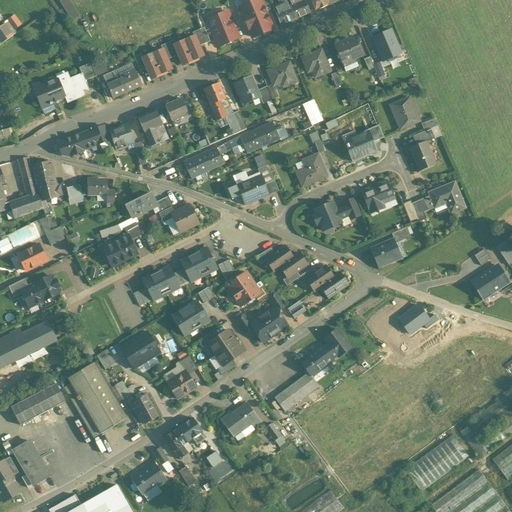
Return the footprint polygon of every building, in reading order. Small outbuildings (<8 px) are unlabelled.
[(260,0),(259,0),(256,2),(255,0),(238,0),(236,1),(235,3),(238,9),(240,8),(243,16),(249,30),(252,38),(272,29),(264,10),(260,0)] [(270,8),(266,0),(255,0),(256,2),(259,0),(260,0),(264,10),(270,8)] [(277,0),(279,4),(273,6),(281,26),(296,20),(295,19),(290,6),(288,7),(286,2),(287,2),(286,0),(277,0)] [(304,0),(289,0),(290,0),(292,6),(290,6),(295,19),(310,13),(304,0)] [(311,0),(316,11),(330,5),(328,0),(311,0)] [(228,12),(222,15),(221,13),(218,12),(214,13),(213,16),(214,18),(208,21),(218,46),(225,43),(228,45),(230,44),(231,41),(239,38),(228,12)] [(8,20),(14,30),(22,24),(16,15),(8,20)] [(0,44),(13,36),(4,24),(0,26),(0,44)] [(210,42),(204,28),(199,30),(205,44),(210,42)] [(205,44),(199,30),(193,33),(194,36),(195,36),(199,46),(205,44)] [(391,30),(373,38),(384,62),(401,55),(391,30)] [(194,36),(185,41),(193,60),(197,58),(198,59),(204,57),(199,46),(195,36),(194,36)] [(354,37),(334,45),(343,64),(362,56),(354,37)] [(178,55),(174,45),(175,45),(173,41),(167,44),(173,57),(178,55)] [(193,60),(185,41),(175,45),(174,45),(178,55),(183,65),(189,63),(188,62),(193,60)] [(173,57),(167,44),(161,46),(163,50),(167,60),(173,57)] [(167,60),(163,50),(153,54),(161,73),(165,72),(166,73),(172,70),(167,60)] [(330,72),(321,50),(302,58),(306,68),(311,67),(315,78),(330,72)] [(141,54),(135,57),(141,71),(147,68),(142,58),(143,58),(141,54)] [(161,73),(153,54),(143,58),(142,58),(147,68),(151,79),(157,76),(157,75),(161,73)] [(370,58),(364,60),(373,80),(378,78),(373,66),(370,58)] [(101,61),(91,65),(96,75),(106,71),(101,61)] [(90,62),(78,68),(81,76),(82,76),(84,81),(96,75),(91,65),(90,62)] [(290,63),(268,72),(270,78),(273,85),(274,87),(274,86),(285,82),(287,87),(297,83),(290,63)] [(380,63),(373,66),(378,78),(381,83),(387,80),(380,63)] [(134,69),(114,78),(112,73),(104,77),(113,98),(128,92),(142,86),(134,69)] [(64,73),(33,87),(38,98),(44,95),(49,106),(68,97),(69,100),(89,91),(84,81),(82,76),(81,76),(68,82),(64,73)] [(338,73),(331,75),(336,87),(343,85),(338,73)] [(253,78),(235,85),(242,103),(252,99),(252,100),(254,99),(253,99),(259,96),(260,96),(258,91),(253,78)] [(264,80),(267,87),(273,85),(270,78),(264,80)] [(219,84),(204,90),(217,121),(226,117),(224,111),(230,108),(226,99),(225,99),(219,84)] [(267,87),(273,100),(279,98),(274,86),(274,87),(273,85),(267,87)] [(260,96),(259,96),(263,104),(266,103),(271,101),(273,100),(267,87),(258,91),(260,96)] [(410,98),(391,106),(400,130),(419,121),(410,98)] [(182,99),(166,106),(172,121),(178,119),(189,114),(182,99)] [(271,101),(266,103),(270,112),(275,110),(271,101)] [(233,114),(230,108),(224,111),(226,117),(233,114)] [(156,110),(138,118),(149,143),(151,148),(161,143),(158,135),(157,132),(164,129),(163,125),(162,125),(156,110)] [(233,114),(226,117),(234,135),(247,129),(239,111),(233,114)] [(189,114),(178,119),(180,123),(190,118),(189,114)] [(226,117),(217,121),(220,129),(205,135),(210,146),(234,135),(226,117)] [(310,119),(300,124),(303,131),(314,126),(310,119)] [(434,119),(422,124),(425,132),(431,129),(437,126),(434,119)] [(273,123),(240,138),(243,144),(247,153),(280,138),(275,128),(273,123)] [(128,125),(110,132),(116,151),(128,147),(127,145),(134,142),(128,125)] [(379,126),(367,131),(367,132),(368,131),(373,143),(384,138),(379,126)] [(434,136),(419,142),(421,145),(426,142),(441,136),(437,126),(431,129),(434,136)] [(104,127),(93,131),(98,144),(109,141),(104,127)] [(175,127),(168,130),(170,136),(177,133),(175,127)] [(275,128),(280,138),(286,135),(283,129),(280,130),(278,127),(275,128)] [(431,129),(425,132),(416,135),(419,142),(434,136),(431,129)] [(342,136),(344,142),(359,135),(357,130),(342,136)] [(88,133),(58,143),(62,157),(63,157),(98,145),(98,144),(93,131),(89,133),(88,133)] [(165,131),(158,135),(161,143),(169,140),(165,131)] [(359,135),(344,142),(346,147),(352,159),(353,162),(377,152),(373,143),(368,131),(367,132),(359,135)] [(240,138),(217,149),(220,155),(243,144),(240,138)] [(325,152),(320,141),(315,144),(319,154),(325,152)] [(141,142),(135,144),(140,166),(147,164),(141,142)] [(421,145),(410,149),(419,171),(435,164),(426,142),(421,145)] [(352,159),(346,147),(340,149),(345,162),(352,159)] [(217,149),(184,163),(191,179),(224,164),(220,155),(217,149)] [(318,155),(303,161),(303,162),(295,165),(299,172),(297,173),(303,187),(327,177),(318,155)] [(28,157),(18,160),(24,182),(34,180),(28,157)] [(50,162),(33,166),(37,183),(54,179),(50,162)] [(116,162),(112,163),(111,168),(119,170),(116,162)] [(274,181),(268,165),(258,170),(260,176),(261,176),(269,196),(279,191),(274,181)] [(260,176),(249,181),(246,172),(233,177),(245,206),(269,196),(261,176),(260,176)] [(106,179),(96,179),(96,178),(87,178),(88,195),(107,195),(106,189),(106,179)] [(54,179),(37,183),(41,200),(45,199),(58,196),(57,191),(60,190),(59,184),(55,184),(54,179)] [(34,180),(24,182),(28,196),(37,193),(34,180)] [(388,182),(361,193),(370,214),(378,211),(377,207),(395,199),(388,182)] [(455,182),(429,193),(431,199),(435,208),(446,203),(451,214),(466,208),(455,182)] [(0,186),(0,185),(0,223),(43,209),(40,200),(38,193),(37,193),(28,196),(6,203),(0,186)] [(79,185),(66,188),(68,199),(78,197),(82,196),(79,185)] [(151,194),(126,206),(132,219),(157,206),(155,203),(151,194)] [(167,198),(155,203),(157,206),(160,213),(171,207),(167,198)] [(353,199),(344,203),(345,207),(349,216),(351,220),(360,216),(353,199)] [(431,199),(425,202),(429,211),(435,208),(431,199)] [(412,204),(411,201),(403,204),(412,225),(419,222),(417,216),(412,204)] [(412,204),(417,216),(424,213),(419,201),(412,204)] [(333,203),(314,210),(316,215),(313,216),(317,225),(320,224),(323,231),(341,224),(340,220),(349,216),(345,207),(336,211),(333,203)] [(48,208),(43,209),(45,218),(55,215),(53,206),(48,208)] [(190,206),(175,213),(171,215),(173,218),(181,233),(198,223),(190,206)] [(160,213),(158,214),(163,223),(173,218),(171,215),(175,213),(172,207),(160,213)] [(46,218),(43,219),(44,220),(39,222),(45,234),(51,232),(46,218)] [(32,224),(6,237),(12,250),(39,237),(32,224)] [(138,224),(124,230),(128,237),(128,236),(130,240),(143,234),(138,224)] [(51,232),(45,234),(51,246),(66,238),(60,227),(51,232)] [(118,227),(104,231),(106,236),(119,232),(118,227)] [(393,233),(396,240),(405,237),(406,239),(411,237),(407,227),(393,233)] [(128,237),(103,249),(112,267),(137,254),(130,240),(128,236),(128,237)] [(396,240),(394,241),(397,249),(396,250),(400,259),(407,256),(401,243),(406,241),(406,239),(405,237),(396,240)] [(393,239),(371,249),(379,268),(400,259),(396,250),(397,249),(394,241),(393,239)] [(511,242),(510,239),(496,247),(508,266),(511,263),(511,242)] [(39,245),(17,255),(21,263),(20,267),(22,270),(25,271),(45,262),(43,258),(43,257),(45,257),(43,254),(44,252),(42,252),(39,245)] [(274,254),(265,260),(266,261),(273,272),(279,267),(293,258),(292,258),(285,247),(274,254)] [(183,269),(190,281),(217,268),(207,248),(180,262),(183,269)] [(270,248),(255,258),(260,265),(266,261),(265,260),(274,254),(270,248)] [(474,256),(477,261),(487,255),(484,250),(474,256)] [(293,258),(279,267),(286,278),(287,278),(296,272),(307,265),(299,253),(292,258),(293,258)] [(487,255),(477,261),(481,266),(491,260),(487,255)] [(228,260),(218,265),(223,276),(234,271),(228,260)] [(496,265),(487,271),(489,273),(473,283),(484,299),(508,284),(496,265)] [(146,288),(152,300),(179,287),(173,274),(169,267),(142,281),(146,288)] [(315,274),(306,280),(306,281),(314,292),(320,287),(333,278),(326,267),(315,274)] [(190,281),(183,269),(173,274),(179,287),(190,281)] [(312,269),(300,277),(297,279),(301,284),(306,281),(306,280),(315,274),(312,269)] [(246,272),(226,286),(227,288),(224,290),(229,296),(234,293),(237,297),(235,299),(241,307),(255,298),(261,294),(257,289),(246,272)] [(296,272),(287,278),(286,278),(283,280),(287,286),(297,279),(300,277),(296,272)] [(333,278),(320,287),(327,298),(347,285),(339,273),(333,278)] [(50,276),(35,284),(43,301),(44,301),(59,294),(56,288),(59,287),(56,280),(53,281),(50,276)] [(24,279),(8,287),(13,298),(22,294),(21,291),(28,287),(24,279)] [(28,287),(21,291),(22,294),(29,308),(43,301),(35,284),(28,287)] [(270,296),(263,285),(257,289),(261,294),(255,298),(259,304),(267,298),(270,296)] [(208,287),(198,294),(204,304),(214,297),(208,287)] [(152,300),(146,288),(134,294),(140,306),(152,300)] [(286,307),(276,292),(270,296),(267,298),(274,308),(275,308),(278,312),(286,307)] [(197,301),(172,317),(184,336),(209,321),(197,301)] [(299,302),(287,309),(294,319),(306,311),(299,302)] [(278,312),(275,308),(274,308),(262,316),(275,335),(287,326),(278,312)] [(243,314),(235,320),(245,335),(253,329),(250,325),(250,324),(243,314)] [(275,335),(262,316),(250,324),(250,325),(253,329),(262,343),(275,335)] [(352,369),(291,415),(356,502),(509,385),(487,357),(477,363),(442,317),(355,374),(352,369)] [(20,336),(29,355),(44,347),(35,329),(20,336)] [(217,338),(208,344),(215,355),(235,342),(227,330),(217,338)] [(337,330),(325,339),(329,344),(324,348),(332,358),(337,355),(339,358),(351,349),(337,330)] [(147,332),(120,349),(133,370),(160,353),(156,347),(160,344),(155,336),(151,338),(147,332)] [(213,332),(198,342),(202,348),(208,344),(217,338),(213,332)] [(10,335),(0,339),(0,368),(29,355),(20,336),(13,340),(10,335)] [(235,342),(215,355),(223,366),(232,360),(243,353),(235,342)] [(322,345),(300,362),(308,373),(311,376),(328,364),(333,360),(334,361),(332,358),(324,348),(322,345)] [(98,355),(105,368),(116,362),(109,349),(98,355)] [(197,370),(189,357),(179,363),(185,372),(186,372),(188,375),(197,370)] [(232,360),(223,366),(217,370),(221,376),(236,366),(232,360)] [(97,362),(94,363),(117,403),(122,400),(118,394),(114,386),(112,387),(97,362)] [(117,403),(94,363),(68,379),(71,384),(100,434),(126,419),(117,403)] [(311,376),(315,381),(332,369),(328,364),(311,376)] [(185,372),(167,384),(168,385),(167,388),(169,391),(172,392),(177,399),(177,398),(184,394),(185,394),(195,388),(188,375),(186,372),(185,372)] [(308,373),(274,399),(285,412),(319,387),(315,381),(311,376),(308,373)] [(122,382),(114,386),(118,394),(126,390),(122,382)] [(56,384),(11,408),(20,426),(65,402),(56,384)] [(100,434),(71,384),(64,388),(93,439),(100,434)] [(126,390),(118,394),(122,400),(134,393),(130,387),(126,390)] [(511,416),(478,442),(477,440),(511,413),(511,390),(465,425),(467,427),(460,433),(479,459),(511,434),(511,416)] [(146,394),(132,402),(145,425),(158,417),(146,394)] [(247,404),(230,416),(229,415),(221,421),(233,437),(250,424),(253,428),(261,422),(247,404)] [(288,420),(281,425),(292,440),(299,436),(288,420)] [(271,424),(266,429),(275,441),(281,437),(271,424)] [(178,429),(164,438),(173,452),(174,451),(182,446),(187,442),(178,429)] [(453,435),(405,471),(421,493),(469,457),(453,435)] [(193,450),(187,442),(182,446),(188,454),(193,450)] [(40,458),(31,444),(14,454),(33,486),(50,476),(45,467),(44,467),(39,459),(40,458)] [(511,444),(492,459),(508,480),(511,477),(511,444)] [(182,446),(174,451),(180,459),(188,454),(182,446)] [(168,461),(160,448),(153,453),(161,465),(168,461)] [(9,457),(3,460),(13,476),(19,473),(9,457)] [(0,482),(10,477),(11,477),(13,476),(3,460),(0,462),(0,482)] [(154,463),(145,469),(146,471),(132,481),(141,494),(155,484),(157,486),(166,480),(154,463)] [(196,482),(186,467),(178,472),(188,487),(196,482)] [(510,511),(479,470),(431,506),(434,511),(510,511)] [(0,482),(0,494),(4,503),(20,494),(11,477),(10,477),(0,482)] [(125,511),(112,488),(68,511),(125,511)] [(302,511),(340,511),(345,509),(331,490),(302,511)]
